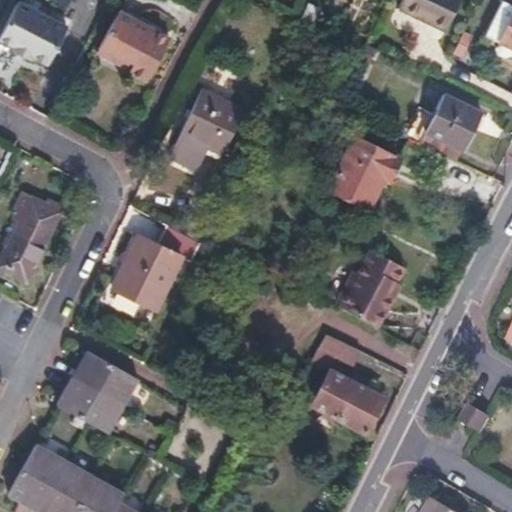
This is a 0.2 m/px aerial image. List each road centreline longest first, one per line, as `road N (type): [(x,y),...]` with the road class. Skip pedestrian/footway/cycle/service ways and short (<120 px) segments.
road 1 (residential): [(212,0),(126,170),(108,181)]
road 2 (residential): [(108,181),(104,215),(25,365)]
road 3 (residential): [(511,204),(444,343)]
road 4 (residential): [(511,507),(396,442)]
road 5 (residential): [(0,114),(84,159),(108,181)]
